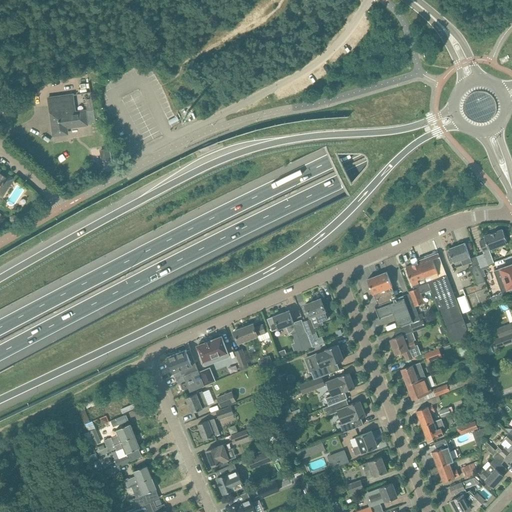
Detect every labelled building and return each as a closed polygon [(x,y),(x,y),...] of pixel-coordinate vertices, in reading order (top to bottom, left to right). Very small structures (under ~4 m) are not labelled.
[(73,94),(48,97),(50,113),(51,124),(52,130),(53,136),(55,135),(67,134),(66,128),(87,125),(87,124),(94,123),(95,123),(94,117),(93,111),(92,111),(85,112),(85,111),(75,112),(73,94)] [(0,169),(0,195),(1,197),(6,189),(13,179),(8,175),(6,177),(0,173),(0,170),(0,169)] [(508,242),(503,229),(484,236),(485,239),(479,242),(484,254),(488,265),(489,264),(494,263),(489,250),(508,242)] [(480,268),(476,257),(470,259),(470,256),(465,243),(449,249),(450,253),(447,254),(450,264),(461,260),(463,265),(471,262),(473,266),(470,267),(477,284),(486,281),(484,277),(483,273),(482,274),(480,268)] [(425,258),(424,258),(432,280),(427,282),(430,290),(439,312),(451,343),(468,336),(469,336),(438,253),(436,253),(436,252),(432,253),(433,255),(429,256),(428,254),(425,256),(425,258)] [(477,256),(481,267),(488,265),(484,254),(477,256)] [(420,262),(406,267),(413,284),(414,290),(418,288),(420,293),(430,290),(427,282),(432,280),(424,258),(423,258),(424,261),(420,262)] [(481,267),(480,268),(482,274),(483,273),(484,277),(486,276),(484,270),(490,267),(489,264),(488,265),(481,267)] [(511,264),(495,271),(503,294),(504,297),(511,294),(511,264)] [(387,272),(367,279),(373,294),(373,293),(378,305),(396,298),(392,286),(387,272)] [(409,292),(410,293),(414,306),(415,306),(424,302),(420,293),(418,288),(414,290),(409,292)] [(404,296),(403,296),(413,322),(421,319),(419,314),(415,306),(414,306),(410,293),(404,296)] [(493,296),(490,297),(491,298),(492,302),(504,298),(504,297),(503,294),(500,295),(500,294),(497,295),(497,294),(492,296),(493,296)] [(375,306),(380,319),(394,313),(399,328),(411,323),(413,322),(403,296),(396,298),(378,305),(376,306),(375,306)] [(318,314),(321,321),(328,319),(325,311),(326,311),(321,298),(305,304),(310,317),(318,314)] [(306,331),(301,320),(293,323),(289,310),(267,319),(272,331),(286,326),(289,335),(296,332),(303,350),(313,346),(309,335),(307,330),(306,331)] [(311,319),(304,322),(307,330),(309,335),(316,332),(314,328),(311,319)] [(423,320),(411,324),(413,331),(425,327),(423,320)] [(471,322),(466,324),(470,335),(475,333),(471,322)] [(511,323),(497,329),(500,337),(511,332),(511,323)] [(237,340),(238,341),(238,342),(257,335),(260,341),(271,336),(266,324),(255,328),(253,324),(234,332),(236,336),(234,337),(236,341),(237,340)] [(390,340),(396,354),(403,351),(407,361),(421,355),(417,346),(416,347),(410,332),(390,340)] [(511,332),(500,337),(495,339),(498,347),(511,341),(511,332)] [(199,345),(198,346),(205,366),(229,357),(222,336),(211,340),(210,340),(210,341),(207,342),(206,342),(205,342),(206,343),(205,343),(204,341),(199,343),(199,345)] [(325,349),(326,350),(312,356),(317,369),(312,371),(315,378),(329,373),(326,365),(331,364),(331,365),(344,360),(343,358),(345,357),(342,351),(341,351),(338,344),(325,349)] [(243,370),(249,367),(242,349),(236,352),(243,370)] [(285,349),(279,351),(281,358),(287,355),(285,349)] [(437,349),(425,354),(428,361),(440,357),(437,349)] [(167,357),(173,373),(181,369),(182,371),(183,374),(184,376),(185,378),(185,381),(190,392),(205,386),(198,370),(192,354),(188,355),(186,350),(167,357)] [(278,372),(275,363),(262,368),(265,377),(278,372)] [(407,384),(424,377),(422,371),(422,370),(419,363),(413,366),(413,365),(401,370),(407,384)] [(206,367),(198,370),(205,386),(213,382),(206,367)] [(355,388),(349,373),(327,381),(332,395),(326,398),(329,406),(348,398),(345,392),(355,388)] [(436,396),(450,391),(478,380),(476,375),(448,385),(447,385),(433,390),(436,396)] [(315,389),(325,385),(322,376),(305,383),(308,391),(312,390),(315,389)] [(424,377),(407,384),(412,399),(424,394),(431,391),(426,377),(424,377)] [(79,411),(135,387),(133,383),(78,407),(79,411)] [(132,390),(139,406),(143,405),(136,389),(132,390)] [(195,394),(186,398),(192,413),(203,408),(209,406),(208,405),(203,392),(203,391),(202,391),(195,394)] [(218,398),(221,408),(233,404),(230,394),(218,398)] [(360,401),(337,409),(343,423),(340,425),(343,432),(363,425),(360,418),(366,416),(360,401)] [(121,409),(123,413),(138,407),(136,403),(121,409)] [(417,410),(423,425),(434,421),(430,412),(435,411),(432,404),(417,410)] [(231,406),(216,412),(219,419),(234,414),(231,406)] [(442,417),(451,413),(448,407),(439,411),(442,417)] [(88,421),(84,410),(80,412),(84,423),(88,421)] [(124,415),(114,419),(111,420),(114,426),(126,421),(124,415)] [(220,434),(214,418),(198,424),(203,440),(220,434)] [(434,421),(423,425),(428,440),(439,436),(444,434),(442,429),(445,428),(441,419),(442,419),(442,418),(434,421)] [(464,426),(466,432),(478,428),(475,421),(464,426)] [(102,442),(93,422),(88,424),(96,444),(102,442)] [(118,434),(103,440),(106,447),(133,436),(129,424),(123,426),(121,427),(116,429),(118,434)] [(249,436),(247,429),(231,435),(234,442),(249,436)] [(371,431),(356,437),(359,446),(353,448),(355,455),(377,446),(371,431)] [(500,452),(500,453),(505,458),(505,459),(511,465),(511,436),(509,433),(505,439),(511,444),(511,445),(508,449),(506,447),(502,451),(499,448),(496,451),(487,443),(485,444),(485,443),(483,445),(494,455),(498,451),(500,452)] [(104,448),(97,451),(99,455),(115,449),(116,451),(123,448),(125,453),(124,453),(125,455),(128,462),(141,457),(138,448),(138,447),(133,436),(106,447),(104,448)] [(433,452),(438,466),(449,462),(454,460),(446,440),(435,444),(437,450),(433,452)] [(323,442),(297,452),(299,458),(305,456),(305,457),(325,449),(323,442)] [(228,450),(226,443),(206,451),(212,466),(218,464),(219,467),(229,464),(228,460),(230,460),(226,451),(228,450)] [(256,457),(259,465),(272,460),(270,456),(275,453),(273,449),(256,457)] [(297,459),(293,450),(288,452),(292,461),(297,459)] [(342,451),(329,456),(326,458),(328,463),(332,462),(333,465),(346,460),(342,451)] [(114,461),(110,462),(113,468),(116,467),(117,466),(128,462),(125,455),(119,458),(113,460),(114,461)] [(381,457),(363,464),(368,478),(375,475),(376,476),(387,472),(381,457)] [(486,481),(493,488),(504,476),(502,473),(506,469),(496,459),(491,464),(492,465),(481,476),(486,481)] [(449,462),(438,466),(444,482),(460,476),(457,469),(452,470),(449,462)] [(475,474),(478,463),(474,462),(461,467),(465,478),(475,474)] [(113,468),(106,471),(109,478),(120,473),(117,466),(116,467),(113,468)] [(126,478),(120,481),(123,488),(124,488),(150,477),(146,466),(140,468),(140,467),(138,468),(138,469),(132,471),(134,476),(126,479),(126,478)] [(293,473),(299,487),(306,484),(301,470),(293,473)] [(217,478),(223,494),(234,489),(235,491),(244,487),(237,471),(229,474),(228,473),(217,478)] [(150,477),(124,488),(125,489),(131,487),(136,497),(130,500),(134,509),(153,501),(154,500),(159,498),(150,477)] [(350,495),(364,489),(361,481),(347,486),(350,495)] [(279,490),(276,482),(257,489),(260,498),(279,490)] [(453,494),(466,489),(463,482),(450,487),(453,494)] [(379,504),(386,501),(397,497),(392,483),(374,490),(379,504)] [(463,494),(451,500),(457,511),(465,511),(471,509),(477,504),(479,506),(484,500),(477,493),(475,495),(469,490),(463,494)] [(255,511),(250,498),(229,507),(230,511),(255,511)] [(134,509),(128,511),(127,511),(164,511),(164,510),(159,511),(153,511),(152,508),(155,506),(153,501),(134,509)]
